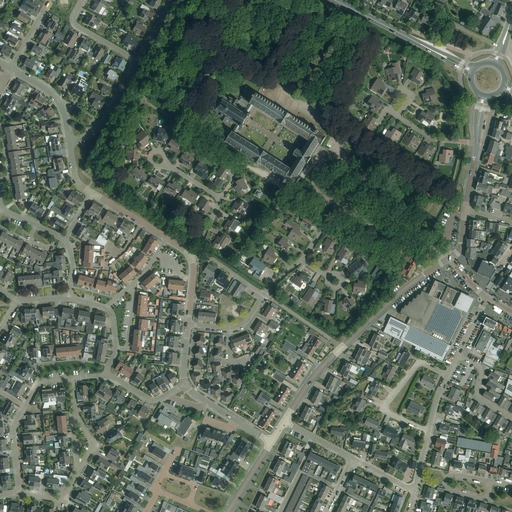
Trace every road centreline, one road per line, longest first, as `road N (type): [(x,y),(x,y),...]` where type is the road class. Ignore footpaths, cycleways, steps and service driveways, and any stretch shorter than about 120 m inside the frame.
road 1 (tertiary): [(284,421),(325,362),(449,258)]
road 2 (residential): [(428,431),(385,406),(416,365),(446,377)]
